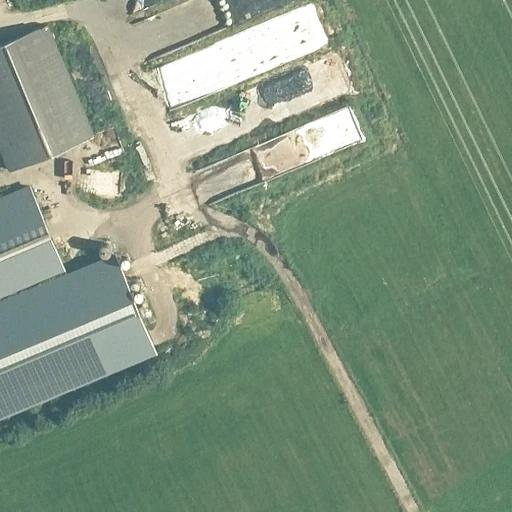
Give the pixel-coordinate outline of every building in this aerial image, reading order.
[(286,0),(192,0),(135,21),(147,52),(287,1),(286,0)] [(323,3),(208,45),(222,81),(336,38),(323,3)] [(0,150),(9,171),(92,136),(45,26),(0,44),(0,150)] [(309,64),(340,56),(338,46),(307,54),(309,64)] [(236,129),(356,92),(346,59),(203,103),(208,119),(210,118),(217,142),(238,135),(236,129)] [(269,146),(255,147),(255,151),(250,152),(252,174),(271,173),(269,146)] [(115,258),(66,278),(28,188),(0,199),(0,416),(154,352),(115,258)] [(168,337),(170,348),(192,345),(191,335),(168,337)]
